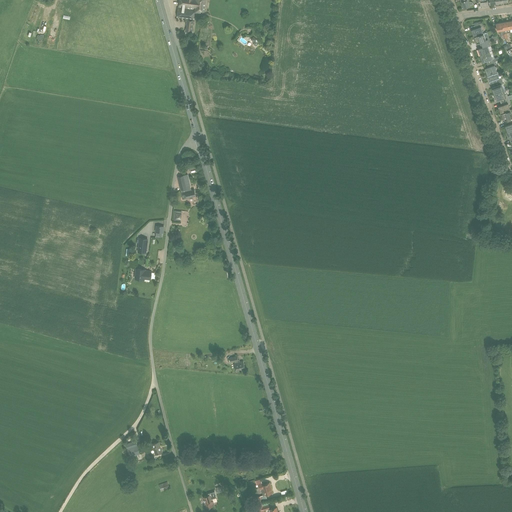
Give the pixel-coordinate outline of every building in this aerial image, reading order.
[(186,31),(192,32),(193,20),(195,12),(204,13),(205,0),(179,0),(177,17),(188,18),(186,31)] [(508,21),(502,22),(504,30),(504,33),(507,33),(510,32),(510,28),(508,21)] [(471,30),(474,36),(474,37),(483,33),(481,27),(483,26),(482,23),(473,26),(474,29),(471,30)] [(480,45),(491,41),(493,40),(493,39),(491,40),(490,39),(488,40),(488,39),(486,40),(485,37),(483,33),(474,37),(476,43),(479,42),(480,45)] [(478,49),(480,56),(490,52),(488,46),(492,44),(491,41),(480,45),(481,48),(478,49)] [(486,61),(487,64),(495,61),(499,60),(498,57),(494,58),(492,59),(490,52),(480,56),(483,62),(486,61)] [(485,68),(487,75),(497,71),(495,65),(496,64),(495,61),(487,64),(488,67),(485,68)] [(493,80),(494,83),(502,80),(505,79),(504,77),(501,78),(501,77),(499,78),(497,71),(487,75),(489,82),(493,80)] [(491,87),(494,94),(504,91),(501,84),(503,84),(502,80),(494,83),(495,86),(491,87)] [(500,103),(509,100),(511,98),(511,94),(508,96),(507,93),(505,94),(504,91),(494,94),(496,101),(499,100),(500,103)] [(500,113),(510,110),(508,103),(510,103),(509,100),(500,103),(501,105),(498,107),(500,113)] [(510,110),(500,113),(503,120),(506,119),(507,122),(511,120),(511,114),(511,108),(510,110)] [(178,177),(183,199),(196,196),(194,189),(191,190),(190,185),(189,186),(186,175),(178,177)] [(148,238),(139,237),(138,252),(146,253),(148,238)] [(140,279),(150,280),(152,271),(146,270),(146,269),(135,268),(134,278),(136,278),(137,279),(139,279),(140,279)] [(234,363),(236,372),(246,369),(243,361),(239,362),(237,355),(230,357),(231,362),(235,361),(235,363),(234,363)] [(126,444),(130,457),(140,454),(136,441),(126,444)] [(154,449),(155,454),(162,452),(159,442),(150,444),(152,449),(154,449)] [(261,489),(263,496),(273,493),(270,482),(264,484),(263,482),(262,483),(262,482),(261,482),(261,479),(255,480),(257,484),(258,484),(260,489),(261,489)] [(159,485),(161,490),(169,487),(168,482),(159,485)] [(212,501),(211,499),(216,498),(214,492),(210,493),(210,494),(203,496),(205,504),(206,508),(214,506),(213,501),(212,501)]
